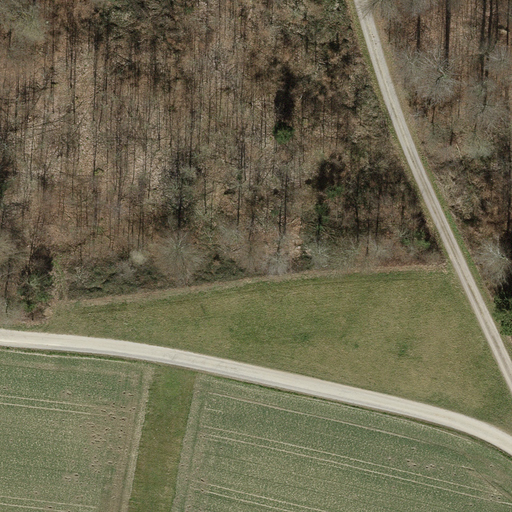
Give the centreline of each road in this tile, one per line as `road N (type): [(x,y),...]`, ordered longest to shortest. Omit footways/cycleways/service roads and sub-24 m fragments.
road 1 (track): [(0,334),(187,360),(416,408),(511,447)]
road 2 (track): [(511,375),(380,68),(362,0)]
